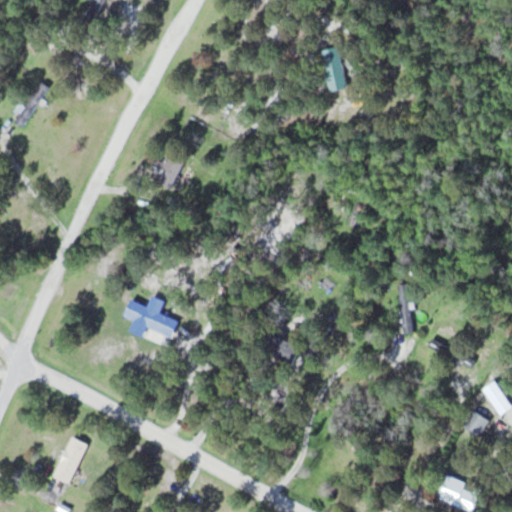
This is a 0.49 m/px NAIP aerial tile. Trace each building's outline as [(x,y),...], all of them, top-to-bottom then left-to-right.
[(350,86),(339,45),(322,49),(333,91),(350,86)] [(15,119),(24,125),(51,86),(42,80),(15,119)] [(173,188),(188,155),(172,147),(157,180),(173,188)] [(409,283),(400,284),(406,331),(415,330),(409,283)] [(166,334),(174,317),(133,299),(125,315),(166,334)] [(302,347),(264,329),(255,347),(293,366),(302,347)] [(480,435),(491,421),(476,408),(464,423),(480,435)] [(71,482),(90,443),(74,435),(55,475),(71,482)] [(469,482),(447,473),(437,497),(474,511),(481,493),(466,488),(469,482)]
